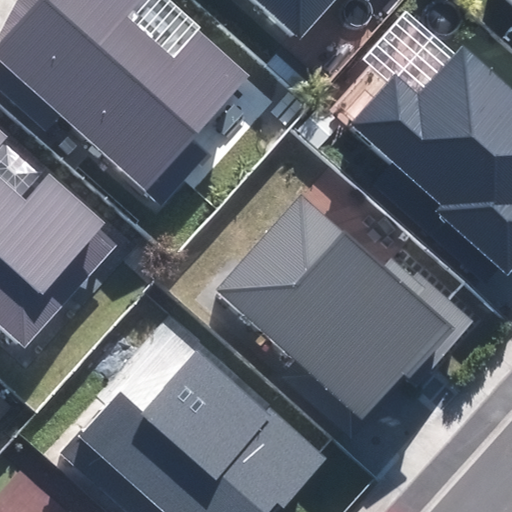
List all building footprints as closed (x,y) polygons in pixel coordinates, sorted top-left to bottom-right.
[(275,95),(166,0),(19,0),(0,35),(0,63),(161,204),(186,176),(196,184),(275,95)] [(261,0),(300,34),(330,0),(261,0)] [(394,77),(353,123),(445,205),(440,211),(507,271),(511,265),(511,95),(463,51),(419,100),(394,77)] [(123,237),(0,129),(0,322),(27,346),(123,237)] [(403,288),(301,196),(219,287),(301,361),(286,378),(355,440),(410,379),(417,386),(472,324),(416,274),(403,288)] [(118,390),(61,453),(126,511),(265,511),(277,500),(283,505),(324,459),(202,350),(144,414),(118,390)]
